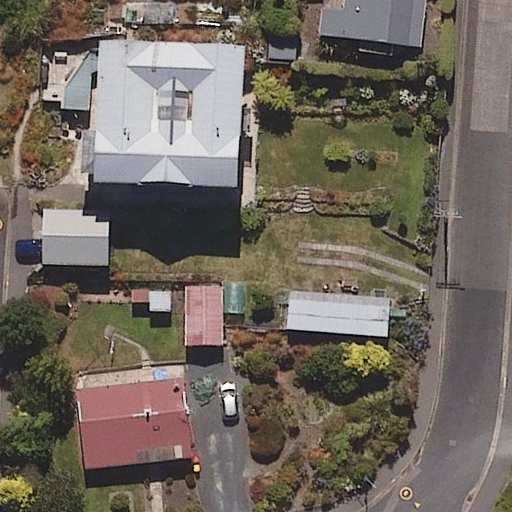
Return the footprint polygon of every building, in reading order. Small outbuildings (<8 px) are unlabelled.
[(427,0),(343,0),(342,11),(318,8),(314,37),(421,51),(427,0)] [(235,194),(241,50),(98,43),(90,187),(235,194)] [(105,268),(107,211),(45,208),(43,265),(105,268)] [(221,287),(183,288),(186,350),(223,348),(221,287)] [(386,340),(389,298),(288,290),(285,332),(386,340)] [(190,457),(180,378),(75,391),(85,470),(190,457)]
